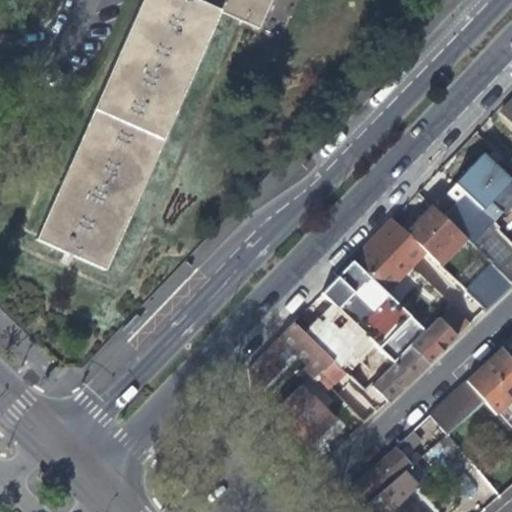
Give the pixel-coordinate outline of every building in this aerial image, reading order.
[(142,0),(34,243),(103,274),(219,15),(257,32),(271,0),(142,0)] [(511,103),(502,113),(511,122),(511,103)] [(461,196),(439,218),(456,234),(464,240),(488,263),(510,284),(511,282),(511,247),(489,225),(511,201),(511,191),(478,158),(459,178),(451,186),(461,196)] [(430,260),(456,234),(439,218),(430,209),(419,220),(404,235),(423,253),(430,260)] [(384,294),(423,253),(404,235),(390,222),(361,251),(351,262),(384,294)] [(464,240),(456,234),(430,260),(437,267),(464,240)] [(496,297),(510,284),(488,263),(462,290),(482,310),(496,297)] [(329,343),(300,315),(291,323),(332,362),(344,373),(363,391),(390,363),(363,337),(354,348),(366,360),(353,373),(342,359),(329,343)] [(436,316),(407,346),(426,362),(442,348),(456,334),(436,316)] [(309,362),(321,373),(332,362),(291,323),(282,334),(246,370),(248,392),(253,397),(284,365),(281,361),(290,351),(306,366),(309,362)] [(511,339),(499,352),(511,366),(511,339)] [(384,402),(426,362),(407,346),(390,363),(363,391),(371,398),(375,393),(380,397),(384,402)] [(354,348),(342,359),(353,373),(366,360),(354,348)] [(511,366),(499,352),(484,366),(465,384),(484,405),(495,418),(511,403),(511,402),(511,366)] [(321,373),(334,384),(344,373),(332,362),(321,373)] [(347,406),(363,391),(344,373),(334,384),(329,389),(347,406)] [(446,437),(484,405),(465,384),(428,417),(446,437)] [(296,387),(269,413),(305,448),(314,439),(333,420),(308,395),(306,397),(296,387)] [(392,450),(394,452),(404,464),(417,454),(413,450),(404,439),(392,450)] [(404,464),(394,452),(344,495),(359,511),(402,474),(421,458),(417,454),(404,464)] [(359,511),(360,511),(415,511),(405,501),(417,490),(402,474),(359,511)]
